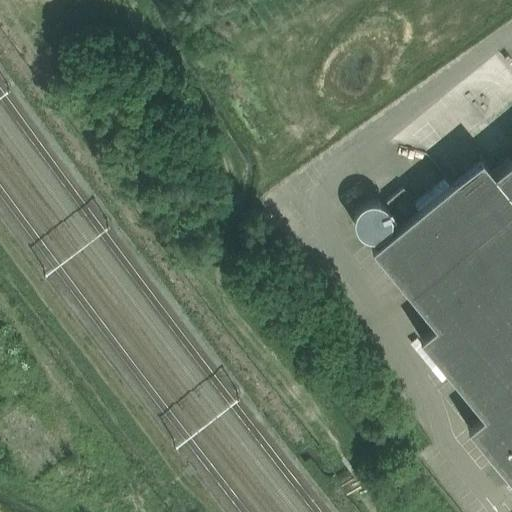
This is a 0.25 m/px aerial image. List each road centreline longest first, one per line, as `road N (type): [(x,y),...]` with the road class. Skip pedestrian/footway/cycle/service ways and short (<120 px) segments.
road 1 (track): [(209,511),(0,236)]
road 2 (track): [(0,303),(47,370),(61,422)]
